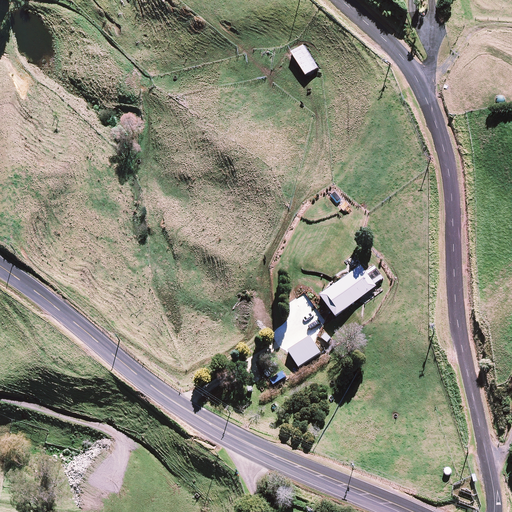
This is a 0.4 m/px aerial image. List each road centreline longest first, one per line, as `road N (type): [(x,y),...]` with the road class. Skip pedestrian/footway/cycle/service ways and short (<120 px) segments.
road 1 (unclassified): [(340,0),(401,56),(440,136),(452,211),(455,329),(493,511)]
road 2 (unclassified): [(0,266),(203,424),(397,511)]
